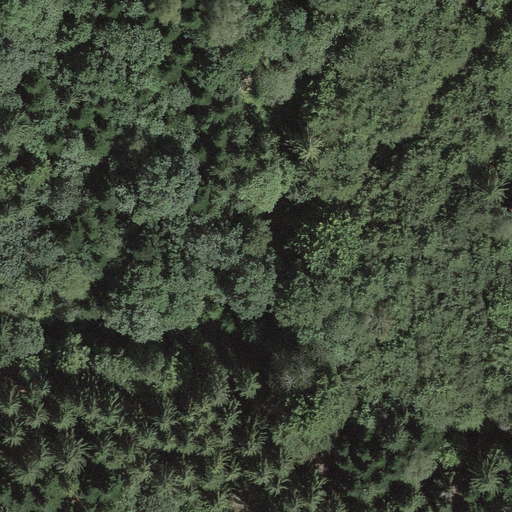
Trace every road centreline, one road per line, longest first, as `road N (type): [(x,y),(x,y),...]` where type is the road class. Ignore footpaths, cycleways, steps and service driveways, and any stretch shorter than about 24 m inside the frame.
road 1 (track): [(304,0),(294,321),(302,410),(333,465),(392,511)]
road 2 (track): [(511,1),(407,118),(294,321)]
